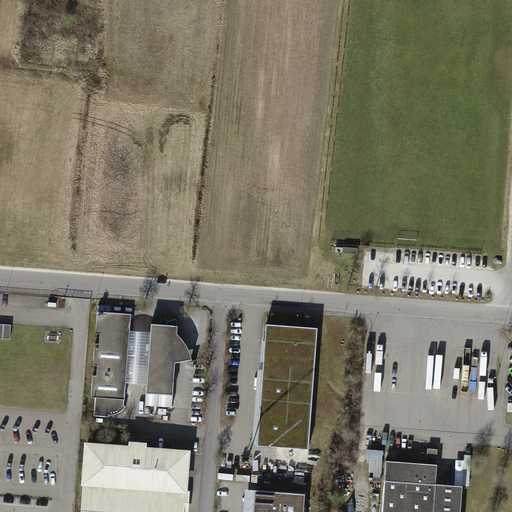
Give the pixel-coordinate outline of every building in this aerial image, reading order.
[(130,316),(96,313),(89,397),(123,400),(130,316)] [(0,339),(12,340),(13,325),(0,324),(0,339)] [(172,327),(148,324),(141,392),(168,394),(170,363),(186,359),(183,348),(177,340),(172,334),(172,327)] [(314,329),(261,325),(253,444),(305,448),(314,329)] [(183,511),(188,449),(81,441),(75,511),(183,511)] [(433,466),(382,462),(378,511),(456,511),(459,486),(432,484),(433,466)] [(305,511),(307,493),(249,489),(247,511),(305,511)]
